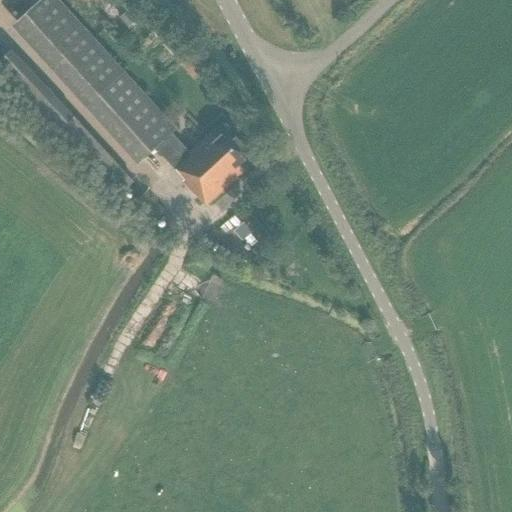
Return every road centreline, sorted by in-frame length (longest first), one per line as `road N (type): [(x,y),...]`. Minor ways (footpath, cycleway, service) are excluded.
road 1 (unclassified): [(281,110),(421,368),(438,511)]
road 2 (unclassified): [(281,110),(400,0)]
road 3 (unclassified): [(281,110),(219,0)]
